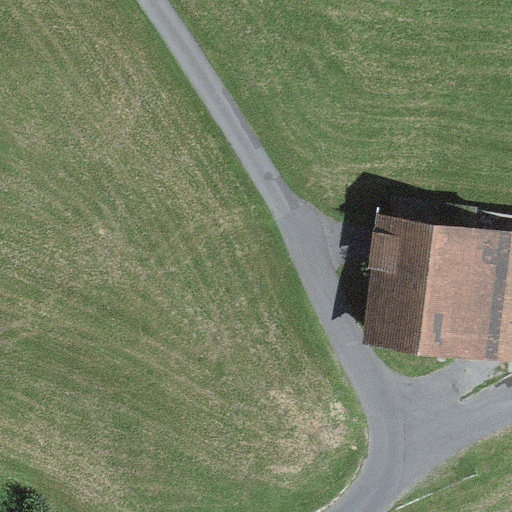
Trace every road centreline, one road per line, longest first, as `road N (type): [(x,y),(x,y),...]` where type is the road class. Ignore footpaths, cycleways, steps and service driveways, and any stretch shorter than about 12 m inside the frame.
road 1 (track): [(406,446),(291,221),(151,0)]
road 2 (track): [(355,511),(406,446),(511,404)]
